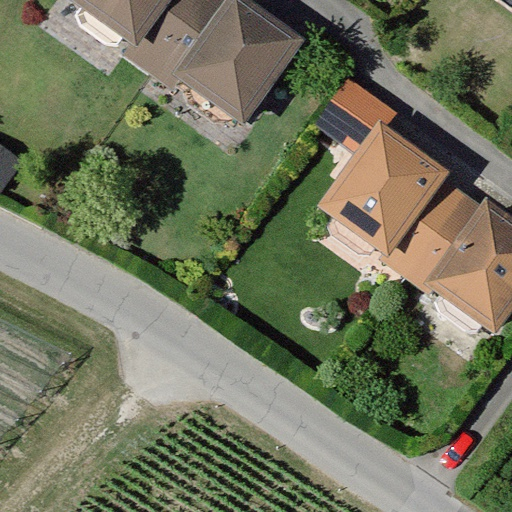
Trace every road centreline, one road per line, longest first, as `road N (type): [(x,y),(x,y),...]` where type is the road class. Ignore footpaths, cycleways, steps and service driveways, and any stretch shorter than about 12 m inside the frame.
road 1 (unclassified): [(0,238),(80,277),(248,381),(425,511)]
road 2 (track): [(185,342),(35,511)]
